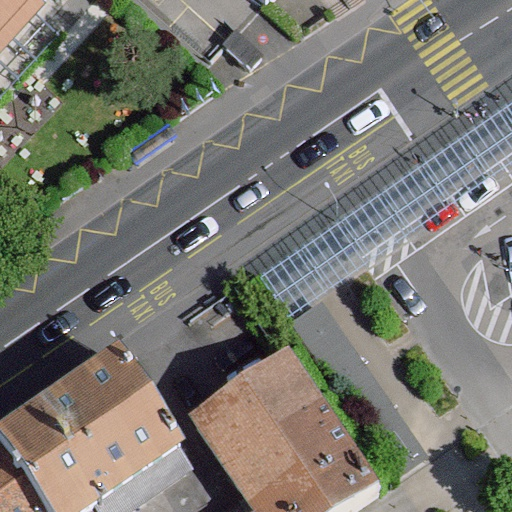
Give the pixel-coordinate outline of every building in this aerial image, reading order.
[(0,0),(0,54),(51,0),(0,0)] [(258,0),(270,10),(278,0),(258,0)] [(511,179),(511,117),(306,257),(260,289),(393,486),(431,461),(325,306),(336,299),(511,179)] [(358,511),(381,497),(294,366),(200,430),(207,440),(254,511),(253,511),(358,511)] [(99,511),(181,456),(123,371),(2,455),(40,511),(99,511)] [(0,511),(40,511),(2,455),(0,456),(0,511)]
